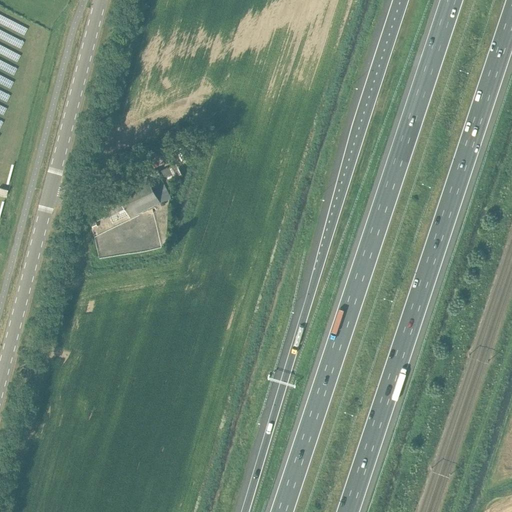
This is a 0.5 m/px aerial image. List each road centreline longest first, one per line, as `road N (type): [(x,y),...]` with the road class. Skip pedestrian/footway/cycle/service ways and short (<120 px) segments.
road 1 (motorway): [(451,0),(281,511)]
road 2 (motorway): [(404,0),(244,511)]
road 3 (motorway): [(348,511),(511,17)]
road 4 (tertiary): [(0,382),(101,0)]
road 5 (track): [(452,511),(511,335)]
